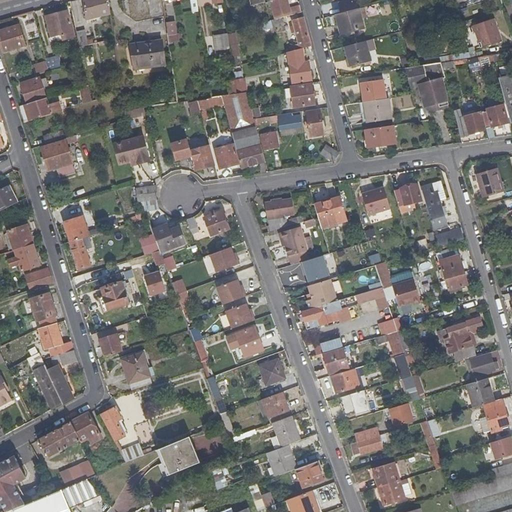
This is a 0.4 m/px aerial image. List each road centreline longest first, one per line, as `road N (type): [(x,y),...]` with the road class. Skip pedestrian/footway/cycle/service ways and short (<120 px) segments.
road 1 (residential): [(22,154),(96,395),(0,449)]
road 2 (residential): [(234,189),(355,511)]
road 3 (residential): [(449,155),(511,362)]
road 4 (residential): [(308,0),(352,169)]
